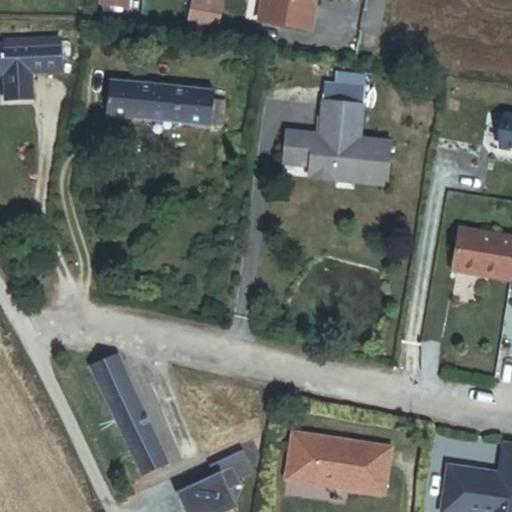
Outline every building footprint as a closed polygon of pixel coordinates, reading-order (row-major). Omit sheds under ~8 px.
[(313,8),(314,0),(262,0),(259,22),(282,25),(285,3),(313,8)] [(310,30),(313,8),(285,3),(282,25),(310,30)] [(57,67),(57,35),(1,35),(1,39),(0,39),(0,67),(0,68),(0,94),(27,94),(27,67),(57,67)] [(223,129),(226,100),(213,98),(214,92),(111,81),(107,116),(223,129)] [(359,138),(362,107),(361,106),(363,88),(325,84),(319,134),(288,130),(285,158),(293,159),(293,163),(310,165),(309,177),(340,180),(340,175),(386,180),(390,141),(359,138)] [(458,113),(460,98),(451,97),(449,112),(458,113)] [(385,185),(386,180),(340,175),(340,180),(385,185)] [(511,275),(511,237),(460,229),(453,271),(509,280),(510,275),(511,275)] [(168,468),(116,359),(91,371),(142,480),(168,468)] [(378,496),(385,450),(287,434),(279,479),(378,496)] [(421,447),(423,437),(410,435),(408,444),(421,447)] [(250,476),(239,452),(206,467),(210,477),(172,495),(180,511),(229,511),(234,510),(224,488),(250,476)] [(511,511),(511,478),(446,468),(439,511),(511,511)]
